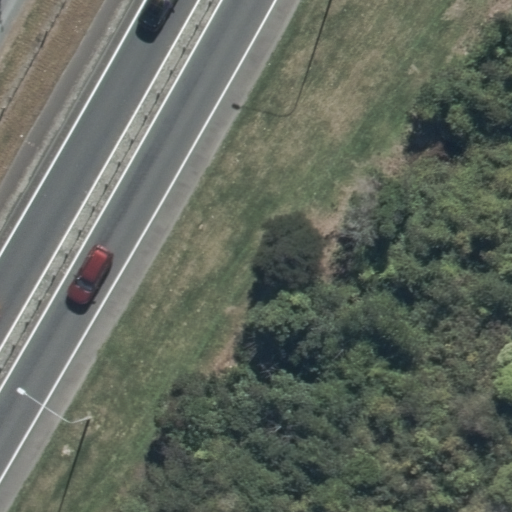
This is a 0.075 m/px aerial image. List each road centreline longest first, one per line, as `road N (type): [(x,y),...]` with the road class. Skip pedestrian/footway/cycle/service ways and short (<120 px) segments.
road 1 (secondary): [(247,0),(0,433)]
road 2 (secondary): [(0,295),(167,0)]
